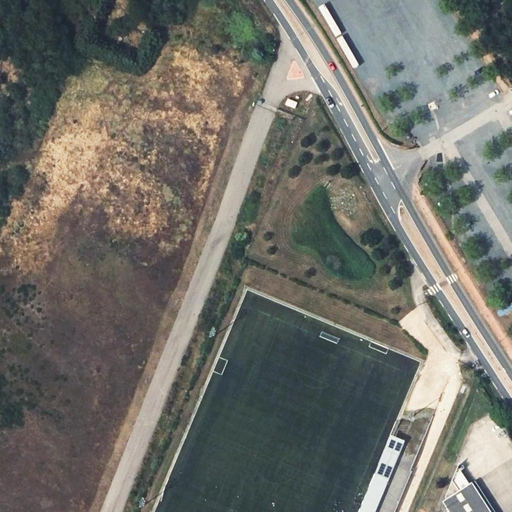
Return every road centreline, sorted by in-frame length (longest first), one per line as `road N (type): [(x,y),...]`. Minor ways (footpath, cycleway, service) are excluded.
road 1 (primary): [(268,0),(402,233),(511,402)]
road 2 (primary): [(511,376),(289,0)]
